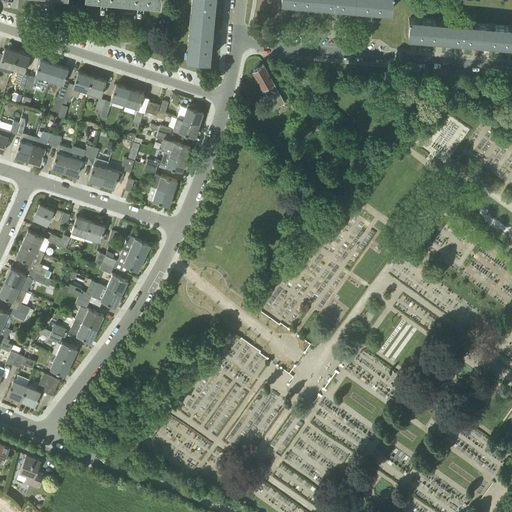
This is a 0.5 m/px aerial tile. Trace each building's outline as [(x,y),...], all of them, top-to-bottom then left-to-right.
[(138,0),(137,12),(140,12),(141,5),(143,5),(144,1),(160,2),(160,0),(138,0)] [(372,8),(373,0),(355,0),(354,7),(372,8)] [(373,0),(372,8),(391,10),(391,0),(373,0)] [(213,22),(215,3),(192,1),(190,20),(213,22)] [(409,36),(427,38),(429,19),(410,17),(410,18),(409,18),(409,20),(410,20),(409,36)] [(429,19),(427,38),(445,39),(447,20),(429,19)] [(211,40),(213,22),(190,20),(188,38),(211,40)] [(464,22),(447,20),(445,39),(463,41),(464,22)] [(463,41),(481,42),(483,24),(464,22),(463,41)] [(501,25),(483,24),(481,42),(499,44),(501,25)] [(499,44),(509,45),(511,45),(511,26),(501,25),(499,44)] [(211,40),(188,38),(187,57),(210,59),(211,40)] [(5,47),(0,62),(12,67),(17,51),(5,47)] [(12,67),(25,71),(30,55),(17,51),(12,67)] [(40,59),(35,74),(36,75),(35,76),(30,74),(26,86),(32,88),(34,82),(47,86),(47,85),(54,63),(40,59)] [(54,63),(47,85),(56,88),(58,82),(64,83),(69,68),(54,63)] [(263,97),(266,101),(274,108),(284,101),(273,81),(264,64),(253,70),(267,95),(263,97)] [(68,87),(64,98),(68,100),(70,100),(72,94),(78,96),(80,89),(87,91),(92,75),(78,71),(74,84),(69,82),(68,87)] [(20,84),(26,86),(30,74),(24,73),(20,84)] [(106,80),(92,75),(87,91),(101,95),(106,80)] [(111,99),(125,103),(130,87),(116,83),(111,99)] [(62,104),(64,98),(68,87),(61,85),(57,96),(56,95),(51,110),(59,113),(62,104)] [(144,92),(130,87),(125,103),(139,108),(144,92)] [(15,92),(13,99),(20,101),(22,95),(15,92)] [(101,110),(105,99),(99,97),(95,108),(101,110)] [(105,99),(101,110),(100,116),(106,118),(111,101),(105,99)] [(149,100),(146,110),(157,113),(159,103),(149,100)] [(159,111),(165,113),(169,101),(163,100),(159,111)] [(177,117),(199,124),(203,111),(195,108),(195,105),(188,103),(187,107),(181,105),(177,117)] [(143,112),(136,110),(133,121),(139,123),(143,112)] [(21,135),(25,124),(27,119),(21,117),(19,122),(16,133),(21,135)] [(195,136),(199,124),(177,117),(173,128),(179,130),(179,131),(195,136)] [(308,131),(319,121),(314,117),(304,126),(308,131)] [(16,133),(19,122),(13,120),(9,131),(16,133)] [(160,124),(159,125),(158,129),(160,130),(169,133),(171,128),(160,124)] [(163,151),(170,153),(186,158),(190,145),(172,139),(173,134),(169,133),(160,130),(158,129),(156,136),(162,138),(160,143),(162,144),(160,149),(163,150),(163,151)] [(9,136),(0,132),(0,150),(4,151),(9,136)] [(50,132),(47,139),(35,135),(33,143),(28,159),(40,163),(47,143),(52,145),(56,134),(50,132)] [(126,138),(133,140),(135,133),(131,132),(128,133),(126,138)] [(64,171),(69,155),(71,151),(73,144),(72,144),(71,147),(59,143),(62,135),(56,134),(52,145),(58,147),(52,167),(64,171)] [(28,159),(33,143),(20,139),(15,155),(28,159)] [(93,145),(87,143),(85,148),(86,148),(84,155),(89,157),(93,145)] [(93,145),(89,157),(95,159),(98,147),(93,145)] [(129,156),(135,158),(137,150),(131,148),(129,156)] [(82,159),(83,155),(71,151),(69,155),(64,171),(77,175),(82,159)] [(163,151),(161,159),(160,163),(182,170),(186,158),(170,153),(163,151)] [(125,165),(124,169),(130,171),(133,160),(124,157),(122,164),(125,165)] [(147,158),(145,164),(156,167),(158,163),(158,162),(153,161),(154,160),(147,158)] [(106,167),(94,163),(88,179),(101,183),(106,167)] [(155,172),(156,167),(145,164),(143,169),(154,173),(155,173),(155,172)] [(106,167),(101,183),(114,187),(116,178),(121,180),(123,172),(106,167)] [(160,174),(155,172),(155,173),(154,173),(151,185),(157,187),(173,192),(177,179),(160,174)] [(124,189),(131,191),(134,179),(128,177),(124,189)] [(169,205),(173,192),(157,187),(153,200),(169,205)] [(47,223),(53,210),(40,203),(34,217),(47,223)] [(63,211),(60,223),(66,225),(70,213),(63,211)] [(86,235),(91,220),(76,215),(71,231),(86,235)] [(105,225),(91,220),(86,235),(100,240),(105,225)] [(44,252),(49,242),(43,239),(44,236),(28,229),(22,242),(44,252)] [(112,229),(108,241),(116,243),(120,232),(112,229)] [(58,244),(62,237),(51,232),(48,238),(48,239),(50,240),(58,244)] [(64,233),(62,237),(58,244),(65,247),(70,236),(64,233)] [(129,234),(123,247),(144,257),(150,243),(135,236),(135,237),(129,234)] [(40,262),(44,252),(22,242),(16,256),(31,262),(28,268),(45,275),(48,269),(42,266),(43,264),(40,262)] [(144,257),(123,247),(117,260),(138,270),(144,257)] [(101,265),(103,261),(106,254),(99,251),(94,262),(101,265)] [(103,261),(113,266),(116,259),(106,254),(103,261)] [(103,261),(101,265),(99,267),(110,272),(113,266),(103,261)] [(28,268),(26,273),(11,267),(5,280),(26,290),(32,278),(44,283),(47,276),(45,275),(28,268)] [(107,286),(122,293),(128,279),(113,272),(107,286)] [(21,302),(26,290),(5,280),(0,290),(0,294),(13,300),(11,306),(28,314),(31,307),(21,302)] [(81,289),(82,289),(82,288),(70,282),(69,286),(70,286),(68,291),(78,295),(81,289)] [(97,282),(92,294),(91,295),(101,299),(116,306),(122,293),(107,286),(97,282)] [(81,289),(78,295),(89,300),(91,295),(92,294),(86,291),(82,289),(81,289)] [(75,317),(83,320),(97,327),(104,314),(89,307),(88,308),(86,307),(89,300),(78,295),(75,302),(81,305),(75,317)] [(24,320),(28,314),(11,306),(8,311),(0,307),(0,324),(8,328),(13,315),(24,320)] [(83,320),(75,317),(69,330),(91,341),(97,327),(83,320)] [(51,329),(63,334),(66,327),(54,322),(51,329)] [(0,334),(5,336),(9,328),(8,328),(0,324),(0,334)] [(63,334),(51,329),(48,336),(59,341),(63,334)] [(11,350),(18,353),(20,354),(23,347),(13,343),(13,344),(2,339),(0,344),(0,346),(10,351),(11,352),(11,350)] [(62,341),(56,354),(71,361),(77,348),(62,341)] [(6,361),(13,364),(18,353),(11,350),(11,352),(10,351),(6,361)] [(25,356),(20,354),(18,353),(13,364),(20,366),(21,362),(22,363),(25,356)] [(65,375),(71,361),(56,354),(50,368),(65,375)] [(32,367),(35,360),(25,356),(22,363),(32,367)] [(28,382),(29,377),(17,373),(16,379),(28,382)] [(47,373),(42,384),(49,387),(53,376),(47,373)] [(7,393),(21,399),(27,384),(13,379),(7,393)] [(41,390),(27,384),(21,399),(35,405),(41,390)] [(0,462),(2,464),(9,447),(0,443),(0,462)] [(30,483),(38,486),(43,473),(36,470),(40,459),(26,454),(20,471),(27,474),(26,476),(32,479),(30,483)]
